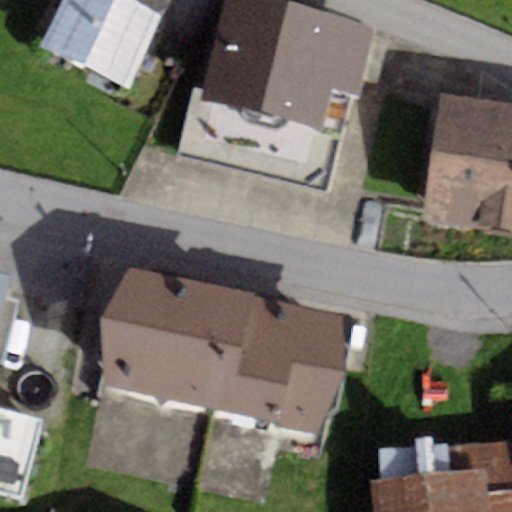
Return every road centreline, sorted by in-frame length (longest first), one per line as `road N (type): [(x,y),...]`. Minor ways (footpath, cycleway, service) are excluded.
road 1 (residential): [(511,292),(387,287),(0,200)]
road 2 (residential): [(511,60),(363,0)]
